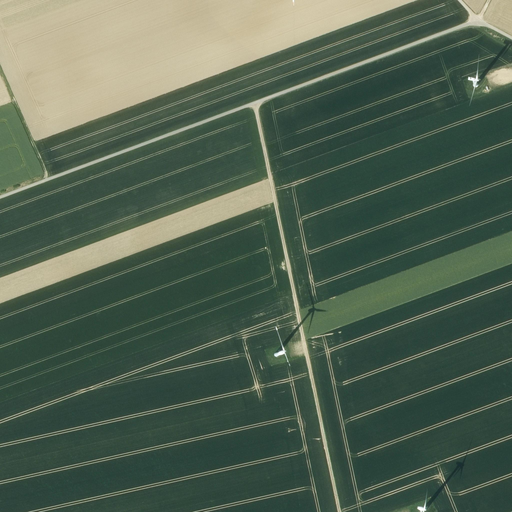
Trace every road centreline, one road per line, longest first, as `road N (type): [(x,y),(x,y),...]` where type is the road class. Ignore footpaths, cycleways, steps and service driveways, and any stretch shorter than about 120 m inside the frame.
road 1 (track): [(0,202),(483,24)]
road 2 (track): [(48,181),(0,67)]
